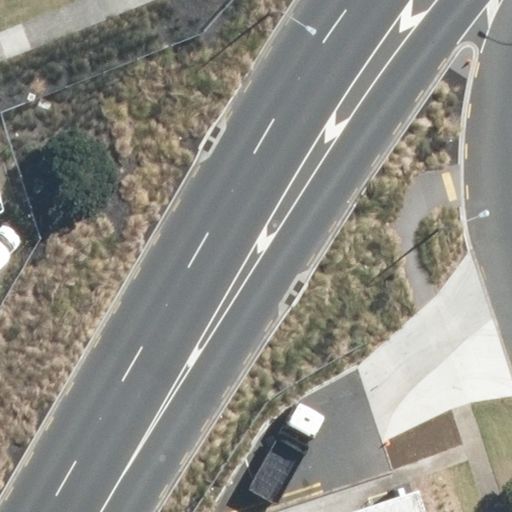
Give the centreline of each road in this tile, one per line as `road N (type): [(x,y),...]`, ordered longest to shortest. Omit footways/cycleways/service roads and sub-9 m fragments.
road 1 (tertiary): [(123,511),(291,241),(455,0)]
road 2 (tertiary): [(46,511),(348,0)]
